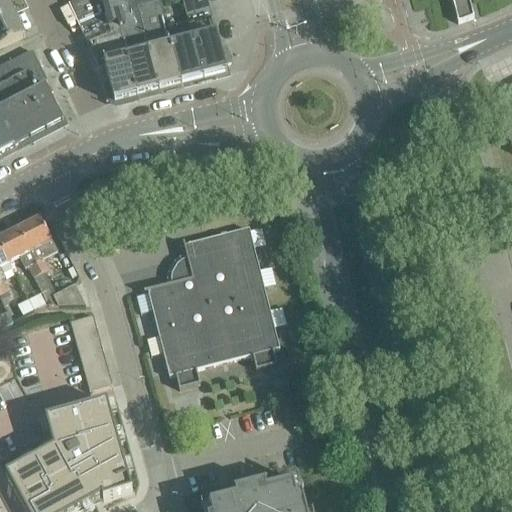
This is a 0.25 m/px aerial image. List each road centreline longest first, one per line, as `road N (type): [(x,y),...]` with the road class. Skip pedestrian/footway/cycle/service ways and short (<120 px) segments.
road 1 (secondary): [(436,511),(346,157)]
road 2 (residential): [(163,505),(104,285),(45,170)]
road 3 (secondary): [(316,167),(402,511)]
road 4 (residential): [(33,0),(55,44),(72,46),(106,142)]
road 5 (tertiary): [(366,96),(511,28)]
road 6 (tertiary): [(106,142),(261,120)]
